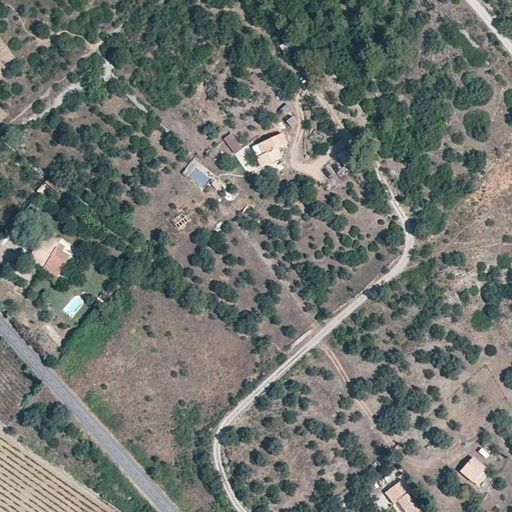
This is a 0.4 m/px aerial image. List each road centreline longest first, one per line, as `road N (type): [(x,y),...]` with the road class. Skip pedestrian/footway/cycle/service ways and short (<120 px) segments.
road 1 (track): [(242,511),(217,455),(227,420),(406,256),(404,217),(373,163)]
road 2 (tertiary): [(170,511),(0,323)]
